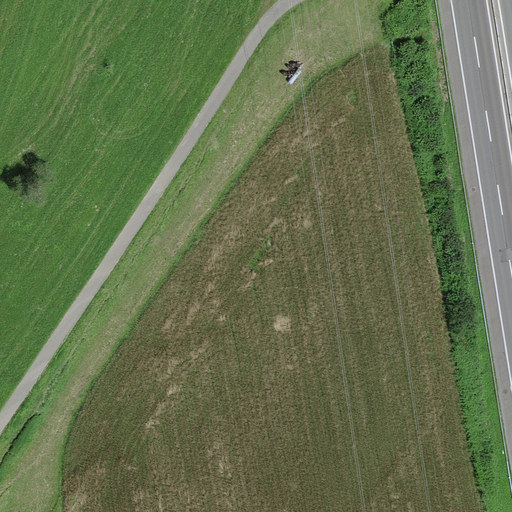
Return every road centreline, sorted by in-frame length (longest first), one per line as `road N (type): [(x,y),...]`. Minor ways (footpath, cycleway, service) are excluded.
road 1 (track): [(289,0),(250,44),(0,424)]
road 2 (motorway): [(469,0),(511,270)]
